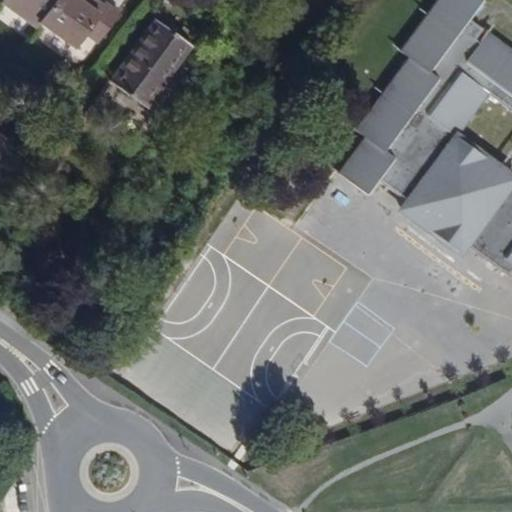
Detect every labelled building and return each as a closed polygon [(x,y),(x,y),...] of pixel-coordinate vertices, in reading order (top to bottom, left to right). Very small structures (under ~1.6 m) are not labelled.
[(36,25),(38,22),(54,0),(1,0),(36,25)] [(104,5),(103,6),(93,0),(54,0),(38,22),(73,47),(83,33),(97,43),(117,15),(104,5)] [(511,52),(482,30),(475,40),(471,37),(478,27),(464,16),(475,0),(427,0),(391,47),(401,54),(382,81),(347,128),(357,135),(330,172),(360,194),(371,179),(399,200),(394,207),(452,251),(457,243),(495,271),(502,261),(509,266),(511,267),(511,52)] [(148,105),(191,47),(155,20),(111,78),(148,105)] [(0,134),(0,176),(9,164),(0,157),(0,147),(6,139),(0,134)] [(495,271),(502,276),(509,266),(502,261),(495,271)]
